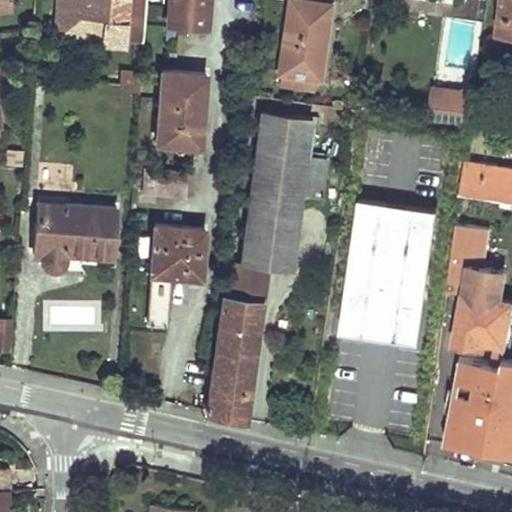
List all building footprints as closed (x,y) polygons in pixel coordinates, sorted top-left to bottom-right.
[(55,0),(54,27),(64,28),(65,0),(55,0)] [(65,0),(64,28),(105,31),(105,34),(125,36),(127,0),(65,0)] [(170,0),(168,25),(205,28),(206,0),(170,0)] [(280,73),(280,81),(314,84),(315,77),(319,78),(329,2),(318,0),(286,0),(277,72),(280,73)] [(511,0),(504,0),(500,28),(511,29),(511,0)] [(105,31),(64,28),(63,38),(124,43),(125,36),(105,34),(105,31)] [(122,67),(122,80),(139,81),(140,69),(122,67)] [(161,68),(156,140),(194,143),(196,113),(202,113),(204,70),(161,68)] [(121,90),(139,91),(139,81),(122,80),(121,90)] [(502,88),(477,85),(476,91),(472,117),(497,121),(502,88)] [(472,117),(476,91),(436,86),(432,119),(471,124),(472,117)] [(311,117),(261,111),(241,261),(268,264),(291,267),(301,193),(306,154),(308,143),(308,136),(310,126),(311,117)] [(311,117),(310,126),(319,128),(320,119),(311,117)] [(306,154),(301,193),(323,195),(328,156),(306,154)] [(461,190),(511,198),(511,164),(465,158),(461,190)] [(144,167),(142,191),(185,193),(186,169),(144,167)] [(438,207),(358,195),(341,320),(378,325),(412,330),(411,339),(419,340),(438,207)] [(39,199),(35,252),(41,253),(42,256),(44,259),(46,262),(50,265),(53,267),(56,267),(59,266),(62,264),(65,261),(66,259),(68,255),(68,252),(112,255),(115,204),(39,199)] [(149,320),(168,322),(172,273),(177,273),(178,262),(202,265),(204,225),(154,221),(149,273),(152,273),(149,320)] [(488,227),(457,223),(448,288),(463,290),(456,339),(473,342),(474,335),(506,339),(511,299),(511,297),(501,296),(505,267),(483,264),(488,227)] [(241,261),(229,259),(225,292),(262,298),(263,283),(266,283),(268,264),(241,261)] [(202,265),(178,262),(177,273),(201,277),(202,265)] [(221,293),(207,407),(230,412),(246,416),(262,298),(225,292),(221,293)] [(511,346),(511,299),(506,339),(474,335),(473,342),(511,346)] [(0,318),(0,348),(8,349),(10,319),(0,318)] [(0,488),(5,488),(10,488),(10,465),(0,465),(0,488)] [(0,511),(10,511),(10,494),(5,494),(5,488),(0,488),(0,511)] [(194,511),(195,508),(153,501),(150,511),(194,511)]
